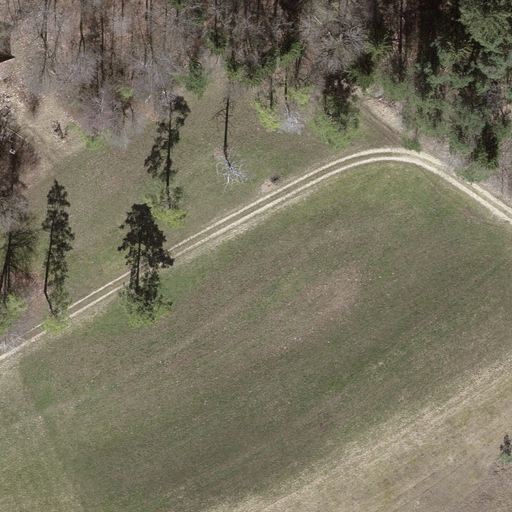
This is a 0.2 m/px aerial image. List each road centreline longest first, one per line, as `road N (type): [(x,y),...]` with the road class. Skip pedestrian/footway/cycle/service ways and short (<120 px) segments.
road 1 (track): [(420,137),(385,133),(0,353)]
road 2 (track): [(290,0),(420,137),(511,209)]
